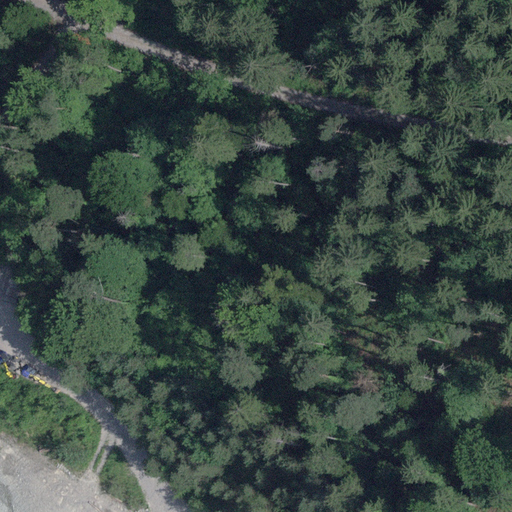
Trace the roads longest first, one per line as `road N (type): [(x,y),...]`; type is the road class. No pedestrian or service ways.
road 1 (track): [(45,0),(178,66),(289,104),(511,138)]
road 2 (track): [(0,344),(93,396),(181,511)]
road 3 (track): [(88,0),(0,124)]
